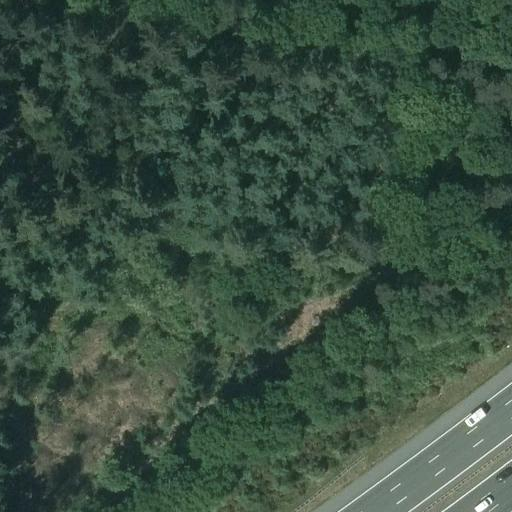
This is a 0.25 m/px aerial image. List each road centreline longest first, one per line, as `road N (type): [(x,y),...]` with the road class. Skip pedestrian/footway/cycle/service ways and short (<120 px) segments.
road 1 (track): [(0,224),(344,259),(362,254),(379,223),(395,54)]
road 2 (track): [(0,2),(511,67)]
road 3 (motorway): [(511,408),(373,511)]
